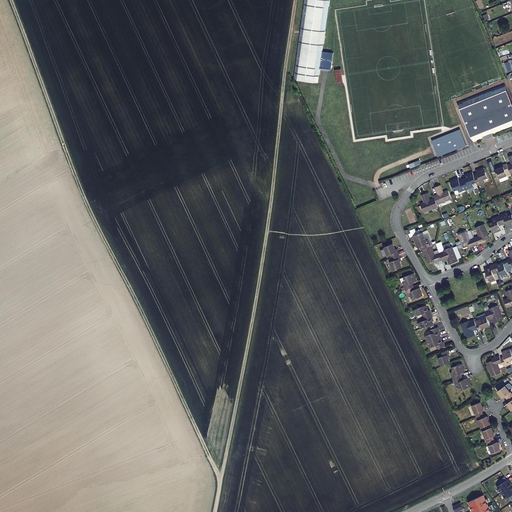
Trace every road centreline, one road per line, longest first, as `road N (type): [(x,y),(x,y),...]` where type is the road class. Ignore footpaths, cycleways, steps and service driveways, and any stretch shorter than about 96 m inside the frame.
road 1 (track): [(12,0),(104,239),(219,485)]
road 2 (track): [(295,0),(270,210),(214,511)]
road 3 (residential): [(511,141),(421,178),(396,211),(396,226),(428,282)]
